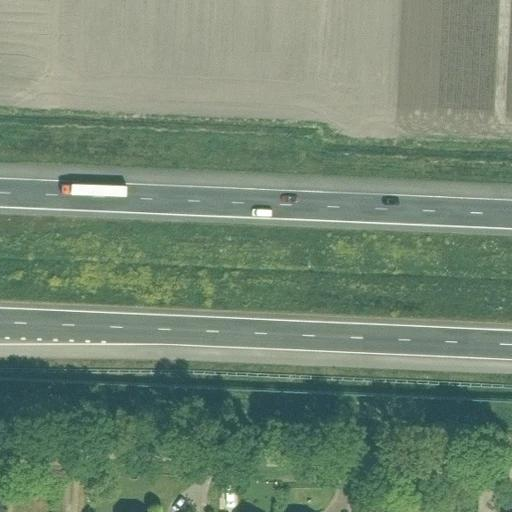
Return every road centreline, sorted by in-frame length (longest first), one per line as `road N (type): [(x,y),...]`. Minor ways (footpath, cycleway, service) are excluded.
road 1 (unclassified): [(511,471),(0,446)]
road 2 (motorway): [(511,214),(0,192)]
road 3 (motorway): [(0,324),(511,346)]
